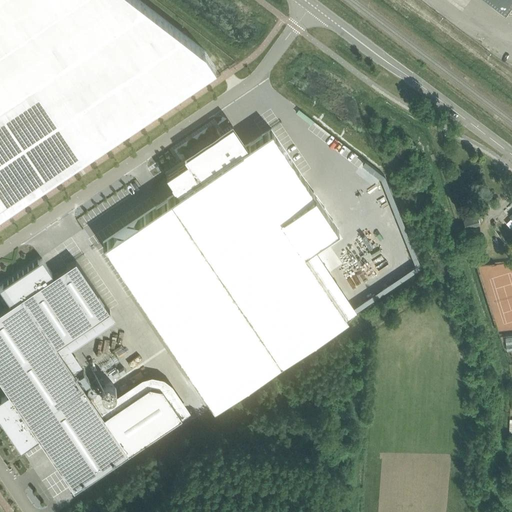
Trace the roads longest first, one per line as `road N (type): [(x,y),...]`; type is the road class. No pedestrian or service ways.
road 1 (unclassified): [(0,250),(262,73),(311,4)]
road 2 (tertiary): [(511,155),(311,4)]
